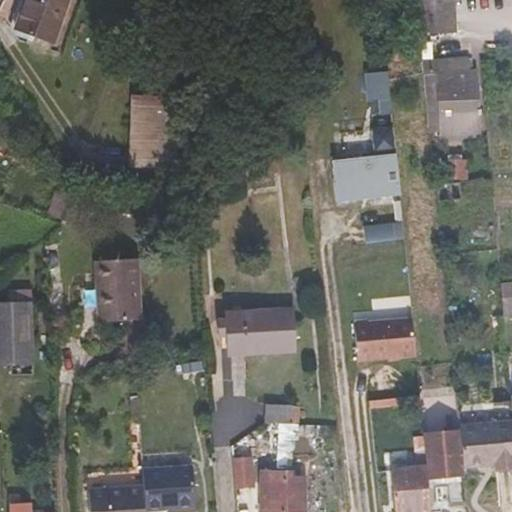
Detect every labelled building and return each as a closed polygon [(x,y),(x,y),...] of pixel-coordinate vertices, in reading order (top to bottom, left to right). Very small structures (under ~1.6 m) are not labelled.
[(68,0),(25,0),(16,27),(54,42),(68,0)] [(450,0),(417,0),(421,35),(453,32),(450,0)] [(422,48),(387,50),(388,69),(389,72),(423,68),(422,48)] [(441,119),(442,138),(482,134),(478,88),(473,88),(470,58),(452,60),(453,71),(436,73),(441,119)] [(391,94),(388,69),(369,71),(371,96),(391,94)] [(441,119),(436,73),(424,74),(429,121),(441,119)] [(131,92),(129,166),(171,167),(173,93),(131,92)] [(336,196),(400,189),(394,122),(375,123),(371,135),(378,145),(383,145),(383,149),(332,154),(336,196)] [(268,186),(267,173),(251,174),(253,188),(268,186)] [(491,177),(435,183),(437,200),(477,196),(477,190),(492,189),(491,177)] [(362,244),(391,241),(390,228),(361,230),(362,244)] [(140,320),(135,259),(93,262),(98,323),(140,320)] [(33,372),(30,287),(10,289),(11,301),(0,301),(0,361),(13,361),(14,373),(33,372)] [(297,349),(294,308),(226,312),(226,317),(219,318),(220,336),(227,336),(227,353),(297,349)] [(358,360),(416,354),(412,317),(355,323),(358,360)] [(265,403),(265,421),(272,422),(271,460),(291,464),(293,436),(299,436),(299,405),(265,403)] [(458,423),(458,416),(444,417),(444,431),(459,430),(458,423)] [(511,418),(458,423),(459,430),(463,467),(495,464),(496,469),(511,467),(511,418)] [(228,454),(225,428),(211,430),(215,456),(228,454)] [(444,431),(424,433),(427,465),(430,501),(438,499),(436,485),(448,484),(450,502),(466,500),(463,467),(459,430),(444,431)] [(236,484),(252,482),(249,455),(232,457),(236,484)] [(192,465),(143,468),(144,486),(145,509),(174,508),(175,511),(195,509),(192,465)] [(390,468),(394,510),(409,509),(431,507),(430,501),(427,465),(390,468)] [(307,510),(306,474),(293,474),(293,469),(263,470),(263,495),(270,495),(270,511),(307,510)] [(145,511),(145,509),(144,486),(90,489),(91,511),(145,511)]
